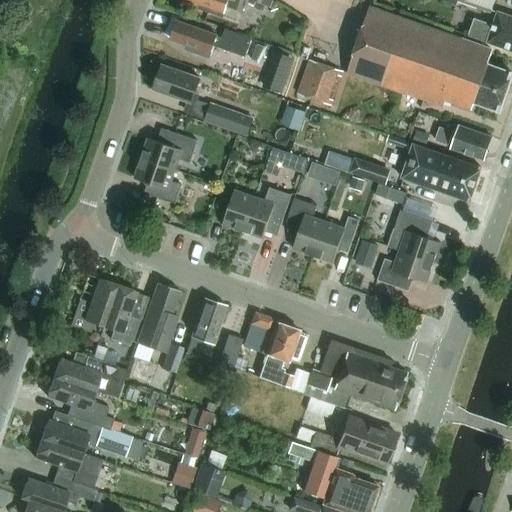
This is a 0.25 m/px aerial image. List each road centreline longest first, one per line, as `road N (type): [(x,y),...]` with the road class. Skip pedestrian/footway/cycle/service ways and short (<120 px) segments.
road 1 (residential): [(444,365),(48,230)]
road 2 (residential): [(48,230),(102,137),(128,0)]
road 3 (tertiary): [(444,365),(511,169)]
road 4 (residential): [(0,372),(48,230)]
